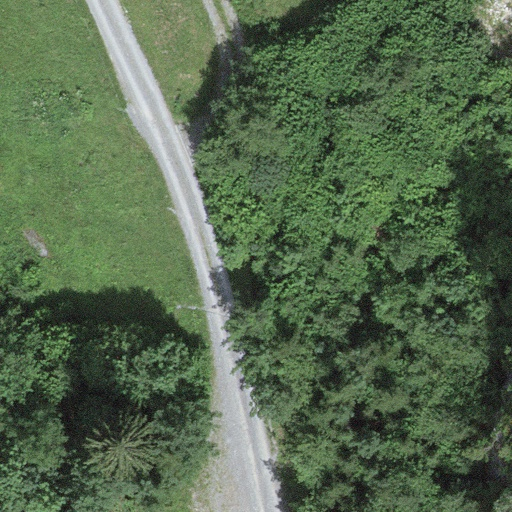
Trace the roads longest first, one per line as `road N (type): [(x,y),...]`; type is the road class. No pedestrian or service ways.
road 1 (track): [(100,0),(180,187),(262,511)]
road 2 (track): [(180,187),(197,134),(227,96),(234,64),(218,0)]
